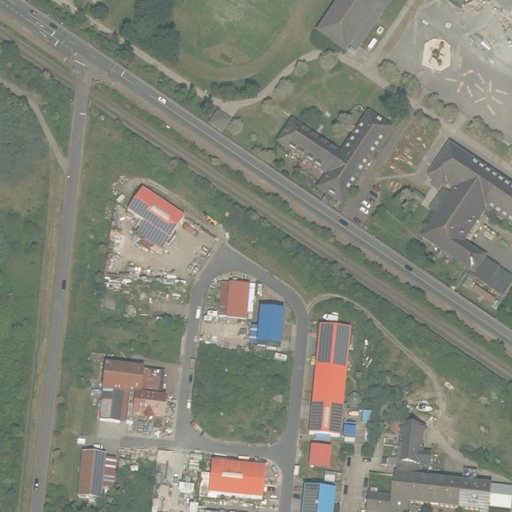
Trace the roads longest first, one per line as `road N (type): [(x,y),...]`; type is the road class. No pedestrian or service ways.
road 1 (tertiary): [(511,340),(93,57)]
road 2 (unclassified): [(93,57),(82,84),(37,511)]
road 3 (unclassified): [(289,455),(299,314),(282,291),(240,263),(211,267),(195,291),(181,414),(182,429),(198,445)]
